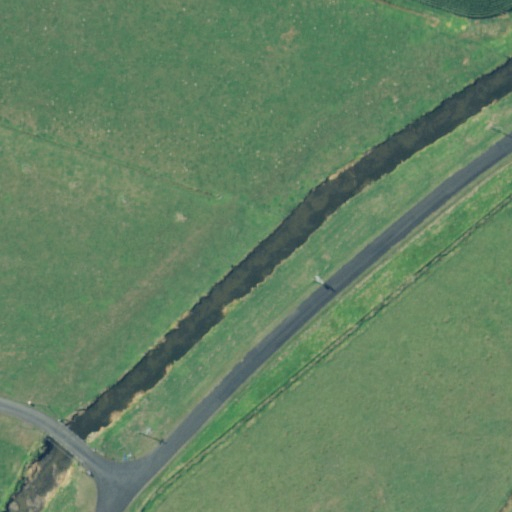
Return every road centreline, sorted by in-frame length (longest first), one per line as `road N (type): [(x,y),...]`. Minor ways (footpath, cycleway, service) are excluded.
road 1 (unclassified): [(116,497),(261,341),(425,199),(511,152)]
road 2 (unclassified): [(116,497),(39,429),(0,417)]
